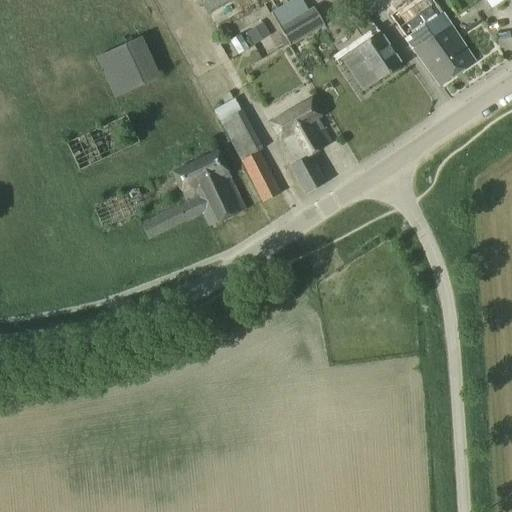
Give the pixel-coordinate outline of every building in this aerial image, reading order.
[(230,0),(198,0),(206,14),(230,0)] [(309,11),(302,0),(295,0),(272,13),(291,46),(324,27),(313,8),(309,11)] [(504,0),(449,0),(460,17),(486,1),(491,8),(504,0)] [(474,64),(435,4),(397,29),(439,87),(474,64)] [(263,24),(247,34),(255,46),(271,36),(263,24)] [(400,67),(379,36),(342,60),(363,91),(400,67)] [(160,79),(142,37),(95,57),(113,99),(160,79)] [(320,119),(310,102),(269,125),(279,143),(282,141),(295,165),(290,168),(305,196),(324,186),(309,158),(331,145),(318,121),(320,119)] [(263,148),(242,111),(220,122),(262,203),(281,193),(259,151),(263,148)] [(140,144),(126,115),(67,143),(80,172),(140,144)] [(230,178),(218,153),(172,174),(186,204),(141,226),(148,241),(202,215),(208,228),(244,211),(229,179),(230,178)] [(134,215),(125,193),(93,207),(102,229),(134,215)]
